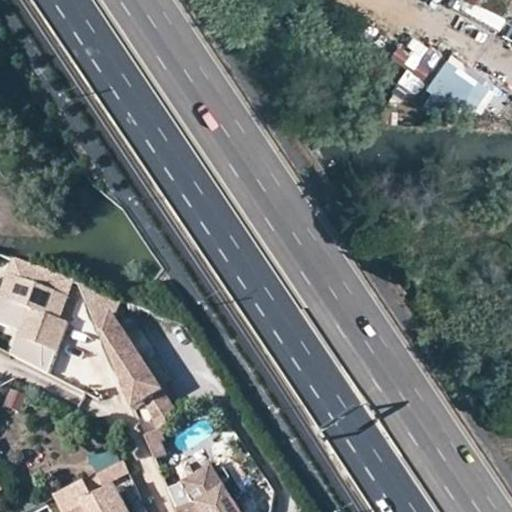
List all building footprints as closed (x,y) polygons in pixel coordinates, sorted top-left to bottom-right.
[(64,291),(12,271),(3,295),(31,305),(20,334),(60,349),(71,320),(63,317),(55,314),(64,291)] [(63,317),(71,294),(64,291),(55,314),(63,317)] [(134,347),(139,345),(115,310),(97,318),(131,395),(135,404),(148,399),(159,425),(165,423),(184,411),(143,351),(138,353),(134,347)] [(143,351),(139,345),(134,347),(138,353),(143,351)] [(143,433),(154,459),(171,452),(160,426),(143,433)] [(105,446),(88,454),(96,470),(112,462),(105,446)] [(127,462),(102,475),(107,486),(132,473),(127,462)] [(246,511),(215,464),(185,481),(171,487),(181,511),(246,511)] [(278,488),(270,474),(250,487),(266,511),(272,511),(274,511),(278,488)] [(134,511),(121,486),(100,498),(90,481),(56,499),(62,511),(134,511)]
